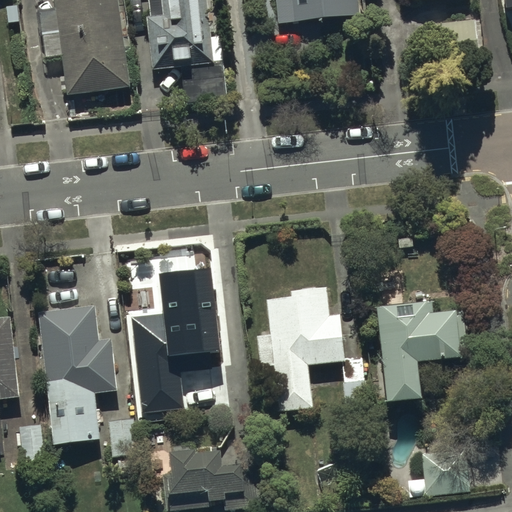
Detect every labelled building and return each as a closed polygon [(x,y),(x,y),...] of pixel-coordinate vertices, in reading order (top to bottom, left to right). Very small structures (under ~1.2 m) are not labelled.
[(66,97),(129,90),(118,0),(54,0),(56,14),(39,16),(46,68),(63,66),(66,97)] [(148,0),(151,22),(147,23),(154,75),(184,71),(189,108),(225,103),(221,66),(212,67),(203,0),(148,0)] [(355,0),(276,0),(280,31),(358,23),(355,0)] [(511,0),(501,0),(503,19),(511,17),(511,0)] [(475,27),(433,30),(435,71),(477,69),(475,27)] [(290,305),(266,308),(269,341),(255,343),(259,375),(274,373),(279,418),(311,414),(306,372),(344,368),(338,318),(328,319),(326,293),(289,298),(290,305)] [(145,329),(152,398),(221,391),(213,309),(163,314),(164,327),(145,329)] [(383,320),(375,321),(383,416),(418,413),(415,375),(458,371),(457,361),(467,360),(464,321),(431,324),(430,311),(403,314),(402,309),(383,311),(383,320)] [(96,312),(39,318),(54,454),(101,449),(95,400),(118,398),(112,346),(100,347),(96,312)] [(0,447),(0,448),(0,447),(0,406),(20,404),(10,325),(0,325),(0,447)] [(20,424),(25,473),(46,471),(41,422),(20,424)] [(135,423),(110,426),(114,463),(120,463),(120,471),(140,469),(135,423)] [(422,455),(426,501),(469,498),(465,452),(422,455)] [(199,461),(170,462),(171,489),(166,489),(166,511),(205,511),(206,510),(226,509),(226,511),(255,511),(253,477),(222,478),(221,463),(199,464),(199,461)]
